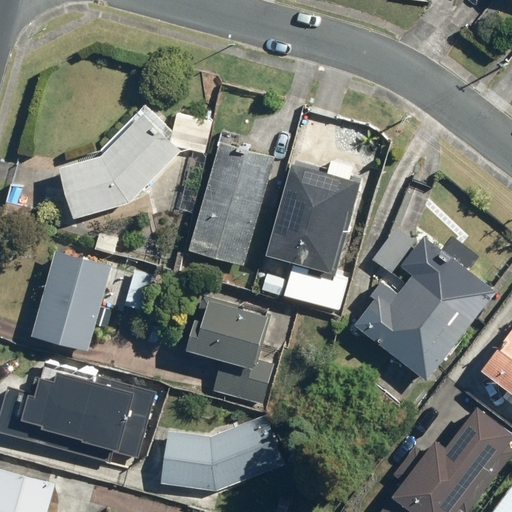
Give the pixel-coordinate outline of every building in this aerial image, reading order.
[(212,119),(176,112),(171,132),(144,106),(97,154),(57,165),(73,220),(130,204),(183,149),(205,154),(212,119)] [(217,140),(188,251),(246,266),(275,155),(217,140)] [(290,162),(264,256),(329,273),(346,212),(351,213),(360,181),(290,162)] [(396,225),(370,259),(389,274),(415,240),(396,225)] [(347,320),(425,381),(496,290),(423,234),(398,267),(409,275),(396,291),(380,279),(347,320)] [(54,249),(29,336),(87,353),(112,266),(54,249)] [(211,390),(262,405),(274,364),(253,358),(266,315),(206,298),(201,318),(190,315),(180,348),(220,360),(211,390)] [(511,395),(511,326),(478,370),(511,395)] [(6,386),(0,408),(0,431),(128,468),(149,456),(167,394),(43,359),(33,394),(6,386)] [(378,511),(458,511),(511,440),(511,431),(475,405),(444,447),(433,439),(423,453),(414,446),(393,475),(402,481),(378,511)] [(262,415),(207,436),(166,430),(158,481),(216,490),(282,465),(262,415)] [(0,467),(0,511),(47,511),(56,483),(0,467)] [(511,511),(511,484),(490,511),(511,511)]
